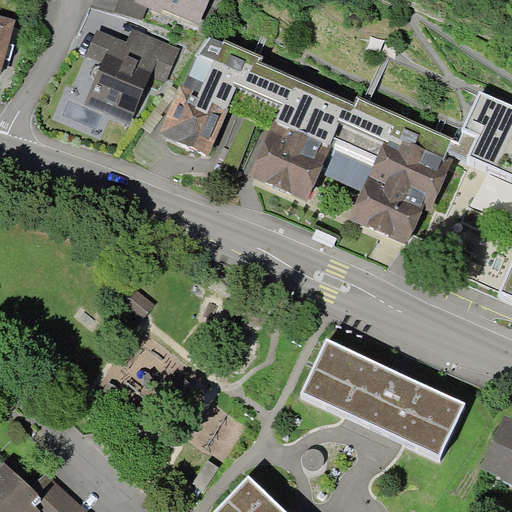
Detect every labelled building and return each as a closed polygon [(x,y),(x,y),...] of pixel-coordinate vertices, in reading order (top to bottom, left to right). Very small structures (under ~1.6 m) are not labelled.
[(135,0),(119,0),(115,11),(142,20),(148,6),(135,1),(135,0)] [(135,0),(135,1),(148,6),(162,12),(163,8),(199,24),(209,0),(135,0)] [(0,76),(16,19),(0,15),(0,76)] [(127,42),(97,29),(83,61),(99,68),(84,104),(130,123),(150,77),(165,84),(180,49),(132,29),(127,42)] [(262,57),(224,40),(222,43),(208,38),(197,55),(184,85),(180,83),(158,133),(207,154),(229,104),(273,123),(249,176),(307,201),(320,172),(362,191),(349,218),(407,244),(423,209),(430,212),(452,161),(444,158),(448,152),(453,140),(357,97),(354,104),(259,63),(262,57)] [(511,105),(480,91),(462,128),(465,129),(458,142),(453,140),(448,152),(511,178),(511,260),(499,291),(511,297),(511,105)] [(143,320),(156,304),(133,286),(120,302),(143,320)] [(466,403),(326,337),(300,391),(441,457),(466,403)] [(511,416),(504,413),(480,466),(501,475),(500,477),(511,483),(511,416)] [(203,490),(219,467),(208,459),(192,483),(195,485),(203,490)] [(0,511),(38,511),(41,510),(32,502),(39,494),(32,487),(4,462),(0,465),(0,511)] [(88,511),(45,473),(32,487),(39,494),(32,502),(41,510),(38,511),(88,511)] [(286,511),(249,476),(213,511),(286,511)] [(190,493),(198,498),(203,490),(195,485),(190,493)]
